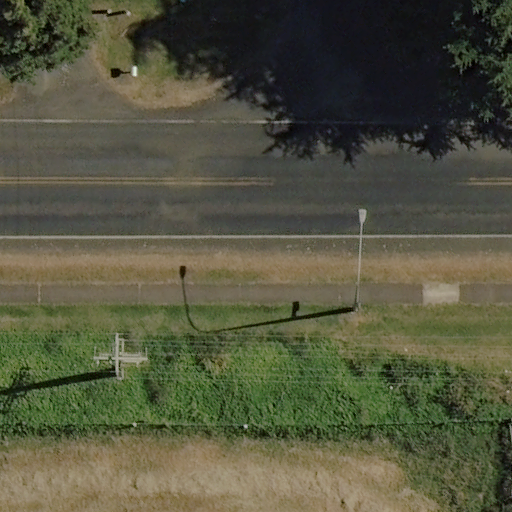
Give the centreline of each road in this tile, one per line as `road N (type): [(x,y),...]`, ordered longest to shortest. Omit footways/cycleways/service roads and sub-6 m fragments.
road 1 (unclassified): [(367,177),(0,176)]
road 2 (unclassified): [(367,177),(368,0)]
road 3 (unclassified): [(511,178),(367,177)]
